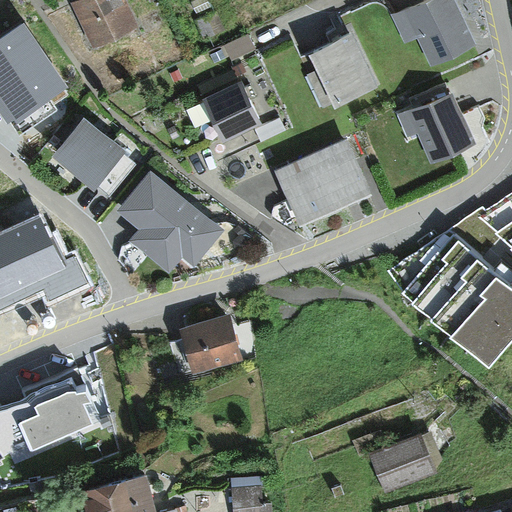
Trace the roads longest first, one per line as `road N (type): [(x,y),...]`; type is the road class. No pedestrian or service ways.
road 1 (residential): [(511,125),(501,154),(446,199),(305,255)]
road 2 (residential): [(128,313),(92,231),(0,155)]
road 3 (residential): [(305,255),(128,313)]
road 4 (residential): [(192,171),(305,255)]
road 5 (residential): [(128,313),(0,363)]
